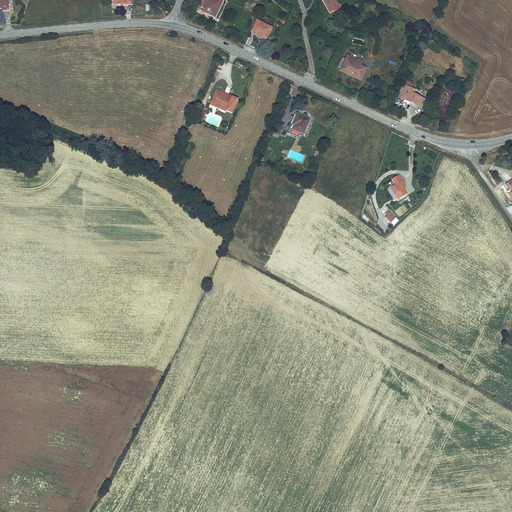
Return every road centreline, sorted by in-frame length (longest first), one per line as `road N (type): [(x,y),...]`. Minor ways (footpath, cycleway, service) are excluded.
road 1 (tertiary): [(469,144),(422,136),(170,25)]
road 2 (tertiary): [(170,25),(0,34)]
